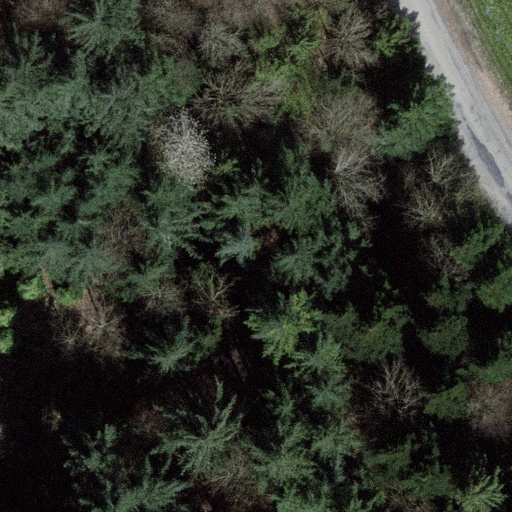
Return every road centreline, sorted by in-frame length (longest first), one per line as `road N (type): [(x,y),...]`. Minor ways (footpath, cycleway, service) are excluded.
road 1 (track): [(264,511),(168,0)]
road 2 (unclassified): [(511,193),(402,0)]
